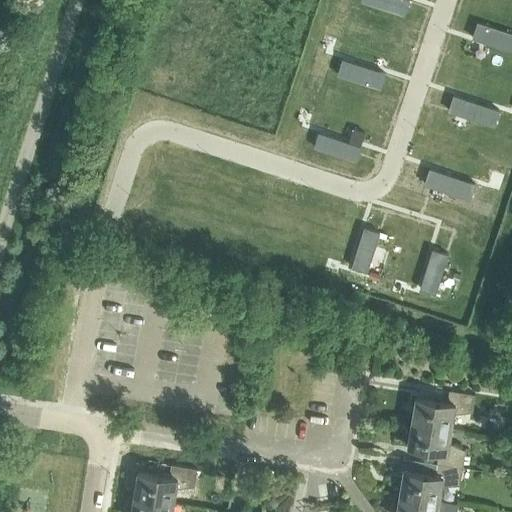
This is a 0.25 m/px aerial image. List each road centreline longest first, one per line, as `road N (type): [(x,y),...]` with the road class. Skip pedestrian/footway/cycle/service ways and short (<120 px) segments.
road 1 (residential): [(446,0),(383,186),(348,191),(172,135),(153,135),(137,147),(93,275),(67,422)]
road 2 (residential): [(104,428),(327,461),(338,375)]
road 3 (unclassified): [(0,230),(74,0)]
